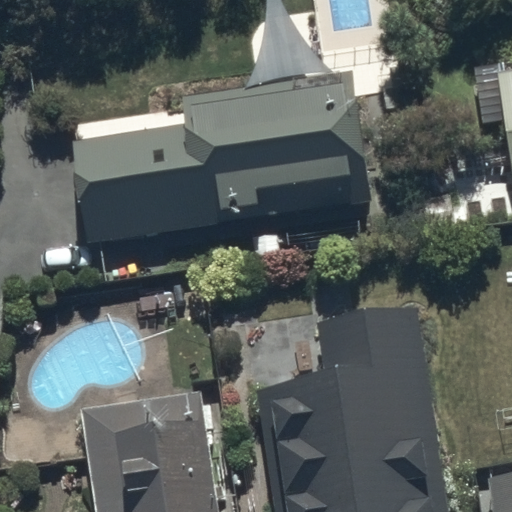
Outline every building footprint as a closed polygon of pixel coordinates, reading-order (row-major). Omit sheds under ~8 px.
[(186,123),(71,141),(86,243),(370,201),(350,69),(181,95),(186,123)] [(511,72),(499,75),(511,164),(511,72)] [(324,371),(255,381),(273,511),(443,511),(413,299),(316,313),(324,371)] [(219,511),(201,390),(78,408),(93,511),(219,511)] [(511,511),(511,472),(486,476),(490,511),(511,511)]
